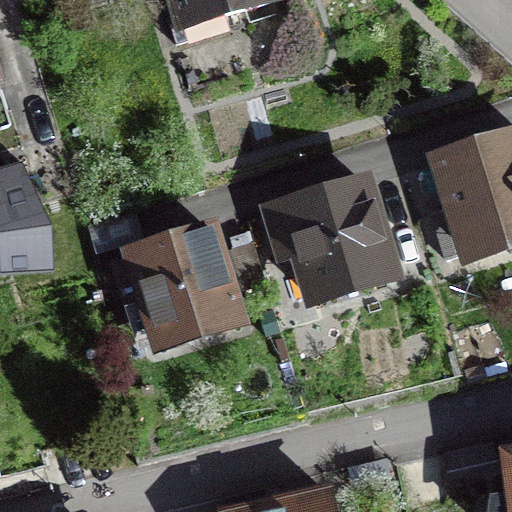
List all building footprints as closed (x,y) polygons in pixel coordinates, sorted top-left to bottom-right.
[(228,22),(286,6),(284,0),(164,0),(178,44),(187,42),(188,47),(231,34),(228,22)] [(0,153),(24,147),(13,109),(5,112),(0,92),(0,87),(6,85),(0,65),(0,36),(0,37),(0,36),(0,153)] [(511,134),(427,159),(461,275),(511,260),(511,134)] [(0,267),(1,279),(54,275),(53,231),(22,163),(0,170),(0,267)] [(394,276),(365,186),(270,216),(285,265),(302,260),(315,301),(394,276)] [(253,244),(219,255),(212,234),(117,263),(144,352),(241,322),(233,297),(266,287),(253,244)] [(487,443),(442,455),(447,475),(493,463),(487,443)] [(511,511),(511,454),(498,456),(504,502),(483,504),(484,511),(511,511)] [(393,486),(387,459),(348,467),(353,494),(393,486)] [(338,511),(333,489),(225,511),(338,511)]
